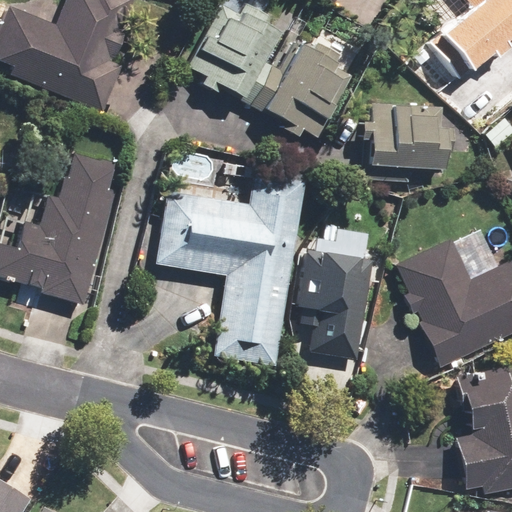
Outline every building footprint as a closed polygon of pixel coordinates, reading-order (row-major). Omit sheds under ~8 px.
[(5,72),(99,110),(118,64),(109,61),(133,0),(61,0),(52,23),(6,5),(0,20),(0,60),(9,64),(5,72)] [(270,0),(217,0),(185,66),(204,76),(200,84),(226,98),(231,89),(242,95),(275,30),(259,23),(271,0),(270,0)] [(426,38),(457,75),(486,51),(492,57),(507,44),(502,38),(511,28),(511,0),(460,0),(465,5),(426,38)] [(329,93),(337,78),(328,73),(336,60),(332,59),(336,52),(316,41),(312,47),(297,39),(258,108),(314,139),(337,98),(329,93)] [(362,139),(360,179),(409,181),(409,168),(442,169),(444,125),(433,125),(433,114),(406,112),(407,107),(367,105),(366,121),(358,121),(357,139),(362,139)] [(79,302),(110,189),(104,187),(111,161),(68,149),(56,195),(46,192),(37,224),(21,220),(13,248),(0,243),(0,274),(36,284),(34,290),(79,302)] [(272,365),(296,176),(247,170),(243,202),(163,191),(154,264),(220,272),(210,357),(272,365)] [(474,226),(447,239),(393,264),(419,319),(415,320),(436,366),(511,330),(511,257),(493,266),(474,226)] [(307,323),(304,352),(359,358),(369,256),(300,249),(293,322),(307,323)] [(504,365),(451,375),(458,410),(464,409),(469,435),(453,438),(462,488),(478,486),(479,493),(511,487),(511,381),(507,383),(504,365)] [(0,511),(19,511),(27,499),(0,482),(0,511)]
